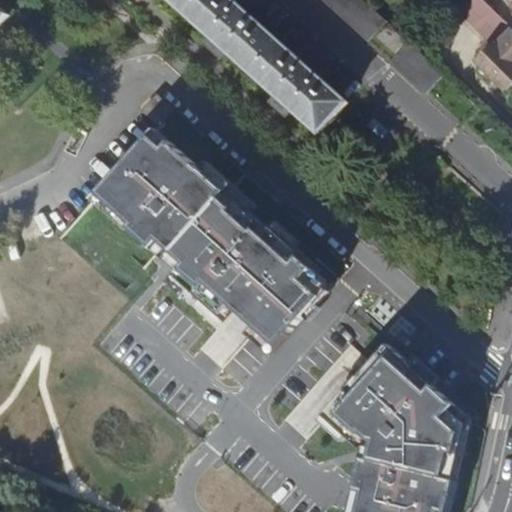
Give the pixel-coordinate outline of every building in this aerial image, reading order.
[(171,0),(321,135),(348,105),(320,79),(332,66),(320,53),(307,67),(255,21),(267,7),(259,0),(250,0),(242,9),(232,0),(171,0)] [(388,24),(360,0),(323,0),(371,43),(388,24)] [(511,27),(485,0),(478,0),(464,15),(496,46),(480,62),(508,90),(511,85),(511,27)] [(0,24),(8,15),(0,7),(0,24)] [(407,43),(392,29),(382,40),(398,54),(407,43)] [(104,51),(83,33),(79,38),(85,44),(83,46),(97,59),(104,51)] [(447,78),(413,47),(396,66),(430,97),(447,78)] [(173,114),(156,100),(144,114),(160,129),(173,114)] [(162,132),(157,138),(171,150),(176,145),(162,132)] [(262,325),(255,333),(256,334),(276,353),(279,355),(323,304),(325,306),(338,291),(332,286),(334,284),(331,282),(333,280),(320,268),(323,265),(271,221),(268,224),(210,173),(209,175),(176,145),(171,150),(157,138),(105,195),(139,225),(137,228),(182,269),(177,274),(232,322),(243,309),(262,325)] [(100,200),(135,231),(137,228),(139,225),(105,195),(100,200)] [(447,511),(455,484),(456,485),(476,419),(394,345),(334,415),(356,434),(359,430),(373,442),(372,448),(357,511),(356,511),(447,511)] [(359,430),(356,434),(372,448),(373,442),(359,430)]
